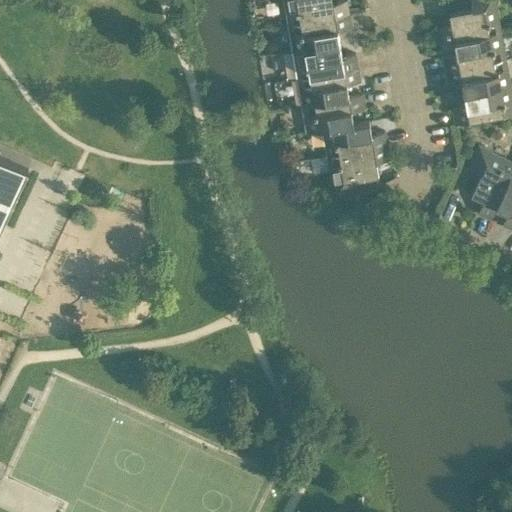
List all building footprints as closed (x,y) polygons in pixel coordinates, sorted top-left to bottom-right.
[(284,0),(288,23),(348,12),(345,0),(335,0),(332,1),(331,0),(284,0)] [(440,42),(454,39),(500,30),(495,4),(496,4),(495,0),(470,0),(472,7),(449,11),(451,25),(437,27),(440,42)] [(350,26),(348,12),(288,23),(293,49),(339,41),(336,28),(350,26)] [(504,57),(500,30),(454,39),(456,51),(442,54),(445,68),(504,57)] [(293,49),(297,76),(357,66),(355,52),(341,54),(339,41),(293,49)] [(509,84),(504,57),(445,68),(447,82),(461,79),(463,92),(509,84)] [(359,80),(357,66),(297,76),(302,103),(348,95),(346,82),(359,80)] [(452,107),(453,111),(455,122),(511,111),(511,98),(509,84),(463,92),(466,105),(452,107)] [(348,95),(302,103),(307,130),(322,128),(322,127),(353,122),(353,121),(350,109),(364,107),(362,92),(348,95)] [(368,119),(353,121),(353,122),(322,127),(322,128),(327,154),(387,143),(384,129),(371,132),(368,119)] [(389,157),(387,143),(327,154),(331,180),(330,180),(332,194),(377,187),(374,174),(377,173),(375,160),(389,157)] [(496,204),(511,167),(511,160),(491,150),(491,149),(478,143),(468,166),(480,171),(470,192),(483,198),(477,211),(490,217),(496,204)] [(0,227),(27,168),(0,155),(0,227)] [(511,226),(511,167),(496,204),(507,209),(502,222),(511,226)]
